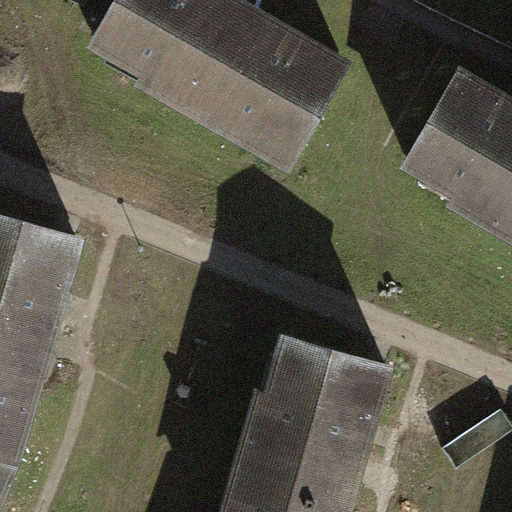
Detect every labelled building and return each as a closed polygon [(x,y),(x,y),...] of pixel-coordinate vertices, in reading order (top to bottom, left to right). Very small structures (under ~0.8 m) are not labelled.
[(0,0),(0,120),(58,30),(38,17),(47,0),(0,0)] [(68,22),(79,27),(89,22),(94,12),(90,1),(87,0),(70,0),(68,1),(64,11),(68,22)] [(123,0),(87,73),(300,178),(359,59),(239,0),(123,0)] [(202,441),(316,487),(324,466),(338,448),(347,455),(481,284),(495,295),(511,272),(511,206),(425,139),(226,393),(212,416),(202,441)] [(202,441),(172,511),(317,511),(326,492),(316,487),(202,441)] [(341,482),(343,494),(353,501),(365,500),(373,490),(371,478),(361,470),(349,472),(341,482)]
